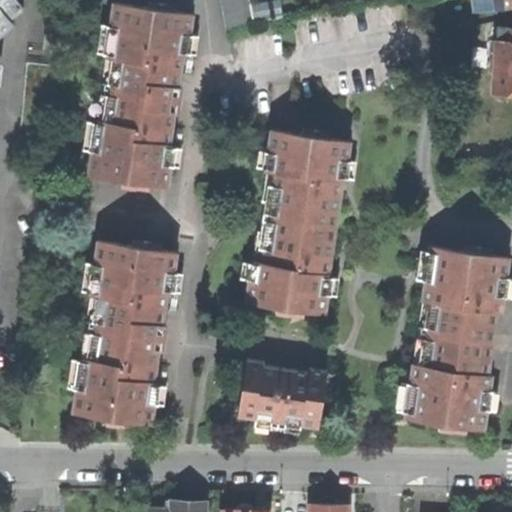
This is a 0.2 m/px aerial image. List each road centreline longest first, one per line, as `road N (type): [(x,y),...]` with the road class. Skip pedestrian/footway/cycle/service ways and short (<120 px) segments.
road 1 (residential): [(0,466),(388,469)]
road 2 (unknown): [(190,342),(326,350)]
road 3 (residential): [(388,469),(511,470)]
